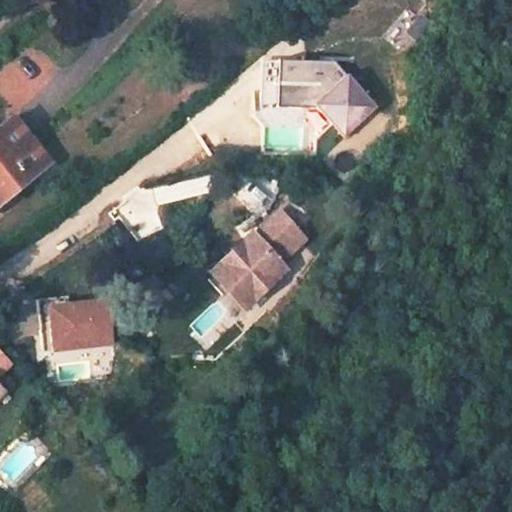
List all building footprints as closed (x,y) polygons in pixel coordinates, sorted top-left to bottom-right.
[(278,108),(277,61),(262,61),(262,108),(278,108)] [(378,108),(335,61),(277,61),(278,108),(318,109),(345,139),(378,108)] [(11,117),(0,126),(0,138),(17,125),(11,117)] [(0,203),(48,164),(30,141),(17,125),(0,138),(0,203)] [(276,213),(264,224),(269,228),(228,267),(239,278),(234,282),(250,299),(282,268),(277,264),(303,240),(276,213)] [(264,224),(214,272),(245,304),(250,299),(234,282),(239,278),(228,267),(269,228),(264,224)] [(53,352),(112,344),(107,302),(62,307),(50,323),(53,352)] [(0,352),(0,370),(9,361),(0,352)]
